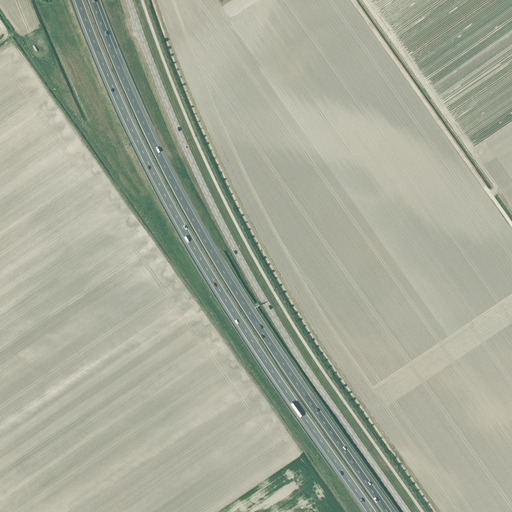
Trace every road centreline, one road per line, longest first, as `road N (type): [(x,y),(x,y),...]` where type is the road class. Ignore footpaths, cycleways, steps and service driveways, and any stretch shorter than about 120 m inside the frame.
road 1 (motorway): [(387,511),(193,219),(92,0)]
road 2 (motorway): [(78,0),(198,255),(371,511)]
road 3 (tertiary): [(406,511),(306,369),(221,223),(129,0)]
